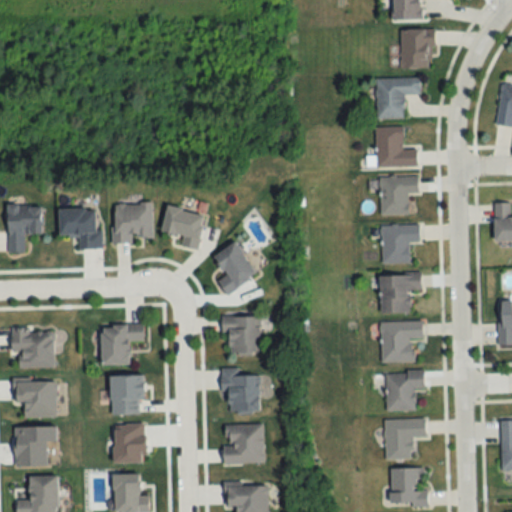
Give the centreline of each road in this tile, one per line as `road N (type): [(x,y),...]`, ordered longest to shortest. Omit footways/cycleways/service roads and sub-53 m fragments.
road 1 (residential): [(511,2),(467,67),(457,107),(464,511)]
road 2 (residential): [(177,293),(185,511)]
road 3 (residential): [(0,290),(158,286),(177,293)]
